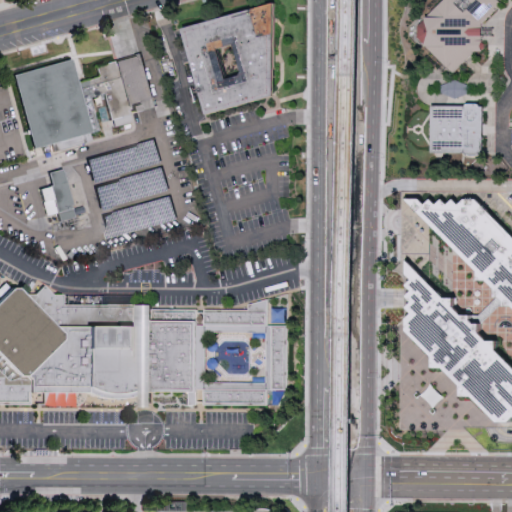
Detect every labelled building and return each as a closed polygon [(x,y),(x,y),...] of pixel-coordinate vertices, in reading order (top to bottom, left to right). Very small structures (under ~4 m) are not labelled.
[(220,111),(194,23),(278,0),(286,0),(287,91),(220,111)] [(420,26),(446,0),(502,0),(504,2),(485,21),(485,49),(477,50),(455,72),(419,36),(420,26)] [(10,73),(70,56),(77,81),(100,75),(97,66),(141,54),(153,96),(139,100),(141,108),(131,111),(134,120),(112,126),(103,94),(92,97),(101,129),(92,131),(94,141),(53,152),(51,143),(31,149),(10,73)] [(437,104),(488,104),(488,152),(437,152),(437,104)] [(48,170),(51,185),(39,187),(45,214),(56,211),(57,219),(73,216),(63,167),(48,170)] [(511,297),(414,198),(486,197),(511,224),(511,297)] [(506,354),(511,359),(511,422),(509,425),(485,401),(476,394),(466,394),(466,384),(454,371),(442,371),(441,355),(416,334),(416,258),(452,298),(462,299),(463,308),(467,312),(495,341),(505,343),(506,354)] [(0,295),(6,289),(17,290),(22,294),(30,294),(42,287),(48,296),(131,299),(138,307),(154,309),(246,314),(248,308),(286,297),(289,392),(278,409),(0,405),(0,295)]
